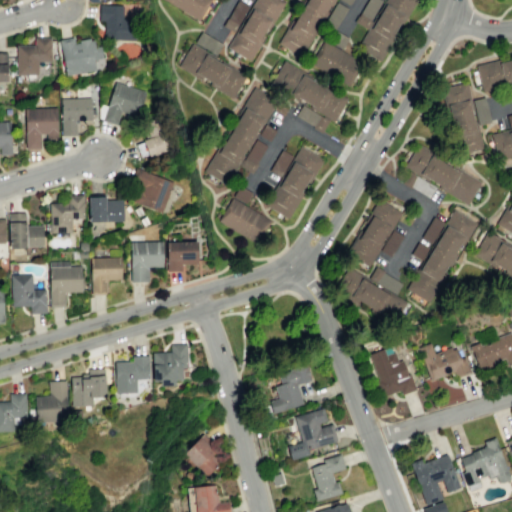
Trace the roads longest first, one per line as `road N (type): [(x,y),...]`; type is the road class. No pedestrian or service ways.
road 1 (tertiary): [(0,371),(297,275),(454,20)]
road 2 (tertiary): [(437,14),(286,259),(0,351)]
road 3 (tertiary): [(398,511),(319,305),(286,259)]
road 4 (residential): [(258,511),(199,290)]
road 5 (residential): [(371,440),(511,396)]
